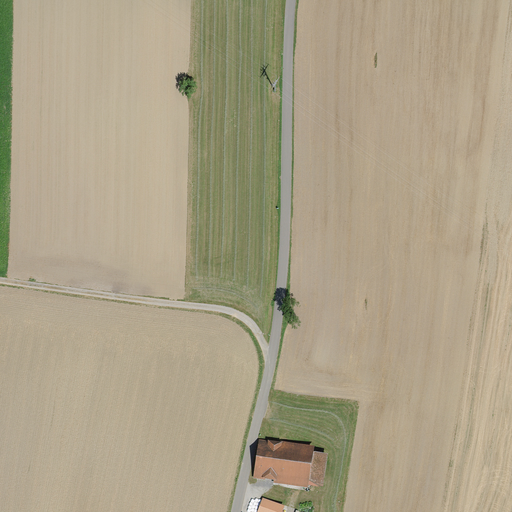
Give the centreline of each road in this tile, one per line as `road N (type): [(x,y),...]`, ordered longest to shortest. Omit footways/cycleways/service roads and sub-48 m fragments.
road 1 (residential): [(284,208),(270,356),(235,511)]
road 2 (track): [(0,281),(232,311),(270,356)]
road 3 (unclassified): [(287,0),(284,208)]
